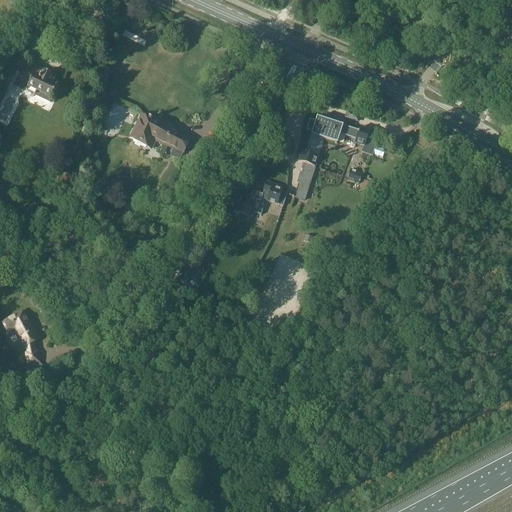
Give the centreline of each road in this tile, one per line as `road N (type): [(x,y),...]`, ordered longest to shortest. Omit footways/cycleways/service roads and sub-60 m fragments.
road 1 (unclassified): [(0,442),(155,293),(307,49)]
road 2 (primary): [(511,154),(307,49)]
road 3 (primary): [(307,49),(191,0)]
